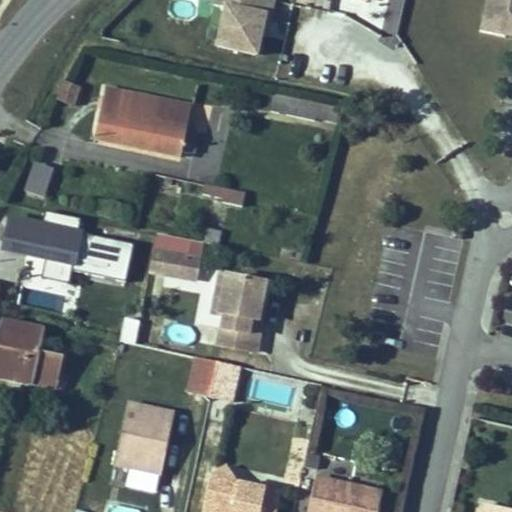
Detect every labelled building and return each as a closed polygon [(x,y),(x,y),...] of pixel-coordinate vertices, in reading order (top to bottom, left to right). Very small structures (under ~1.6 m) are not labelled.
[(238,23),(242,7),(208,0),(197,0),(194,14),(206,17),(198,55),(237,64),(241,44),(246,24),(238,23)] [(309,0),(348,8),(350,4),(332,0),(309,0)] [(511,0),(484,0),(478,34),(504,40),(507,26),(511,26),(511,0)] [(254,10),(242,7),(238,23),(246,24),(241,44),(246,44),(254,10)] [(73,107),(81,88),(61,80),(53,99),(73,107)] [(344,135),(347,121),(280,106),(275,125),(320,135),(321,130),(344,135)] [(183,176),(184,170),(195,172),(201,147),(190,145),(194,123),(105,109),(94,161),(183,176)] [(30,160),(20,192),(43,199),(53,167),(30,160)] [(203,196),(240,206),(244,193),(206,183),(203,196)] [(246,223),(249,211),(207,203),(205,212),(228,217),(227,220),(246,223)] [(130,254),(76,244),(78,235),(45,229),(44,238),(8,231),(1,266),(71,278),(72,276),(123,286),(130,254)] [(195,282),(203,242),(157,232),(148,273),(195,282)] [(208,260),(225,263),(228,250),(211,247),(208,260)] [(238,294),(200,286),(196,310),(203,311),(200,325),(205,326),(202,341),(236,348),(243,309),(236,308),(238,294)] [(238,294),(236,308),(243,309),(246,295),(238,294)] [(196,310),(193,324),(200,325),(203,311),(196,310)] [(165,343),(192,341),(191,323),(164,325),(165,343)] [(202,341),(199,357),(232,363),(236,348),(202,341)] [(0,342),(0,401),(18,406),(32,350),(0,342)] [(200,372),(193,402),(208,405),(215,376),(200,372)] [(288,406),(291,383),(240,377),(238,400),(288,406)] [(160,415),(114,404),(99,465),(146,476),(160,415)] [(209,470),(193,480),(186,511),(260,511),(261,509),(245,505),(249,493),(219,486),(209,470)] [(361,511),(365,496),(298,481),(291,511),(361,511)] [(264,497),(249,493),(245,505),(261,509),(264,497)]
